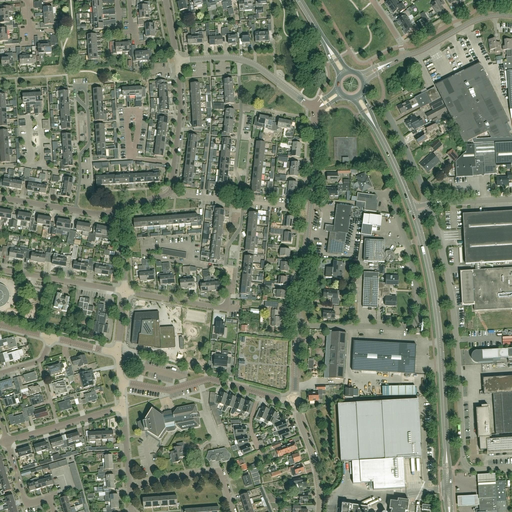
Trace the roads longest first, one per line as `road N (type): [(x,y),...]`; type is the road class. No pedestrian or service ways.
road 1 (unclassified): [(428,205),(454,323),(463,467),(511,467)]
road 2 (secondary): [(449,511),(440,342),(413,212)]
road 3 (residential): [(226,308),(227,246),(240,227),(244,194),(235,170),(238,58)]
road 4 (residential): [(299,325),(403,328),(415,321),(414,276),(392,202)]
road 5 (tertiary): [(299,325),(316,122)]
road 6 (residential): [(119,211),(170,187),(176,60)]
road 7 (tertiary): [(295,401),(207,379),(167,390),(120,382)]
road 8 (residential): [(233,511),(220,471),(130,487)]
road 9 (secondary): [(413,212),(358,96)]
road 10 (residential): [(125,291),(0,268)]
road 11 (residential): [(6,441),(123,408)]
